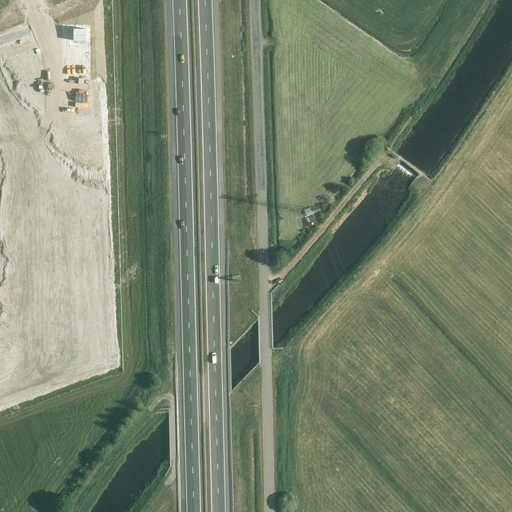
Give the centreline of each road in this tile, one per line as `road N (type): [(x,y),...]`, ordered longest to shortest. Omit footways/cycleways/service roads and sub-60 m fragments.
road 1 (motorway): [(219,511),(205,0)]
road 2 (unclassified): [(268,511),(254,0)]
road 3 (motorway): [(179,0),(192,511)]
road 4 (track): [(144,511),(174,471),(173,403),(166,396),(70,511)]
